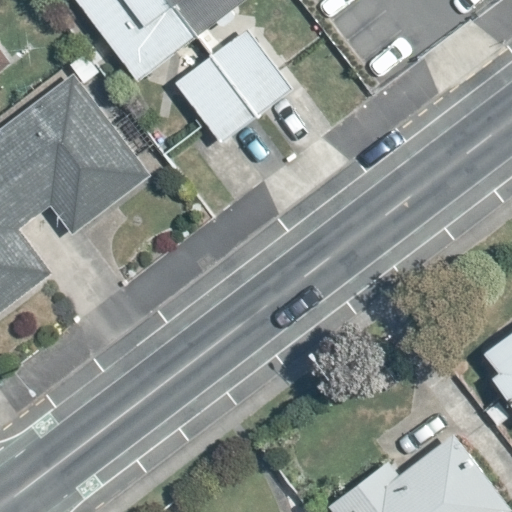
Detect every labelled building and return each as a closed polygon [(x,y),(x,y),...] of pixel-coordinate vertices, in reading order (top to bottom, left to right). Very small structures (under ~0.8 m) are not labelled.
[(79,0),(139,79),(245,0),(79,0)] [(0,70),(13,61),(0,44),(0,70)] [(74,69),(0,124),(0,314),(56,273),(21,226),(50,204),(72,234),(152,174),(74,69)] [(511,330),(486,350),(511,384),(511,330)] [(335,511),(499,511),(509,505),(455,432),(401,472),(389,456),(327,501),(335,511)]
